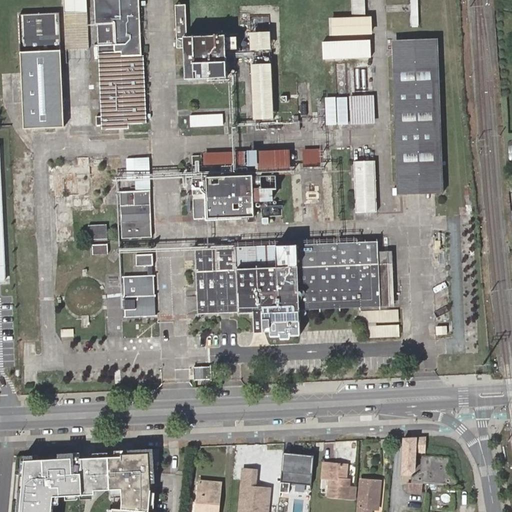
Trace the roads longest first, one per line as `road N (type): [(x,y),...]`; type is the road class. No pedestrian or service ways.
road 1 (tertiary): [(0,418),(364,401)]
road 2 (unknown): [(165,140),(55,144),(34,166),(49,360)]
road 3 (residential): [(364,401),(457,423),(493,489)]
